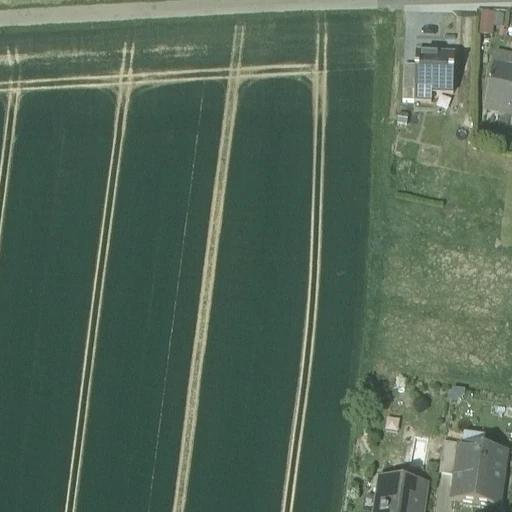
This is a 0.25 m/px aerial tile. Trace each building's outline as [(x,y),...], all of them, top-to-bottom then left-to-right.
[(481,36),(499,37),(501,15),(483,13),(481,36)] [(415,105),(431,105),(431,96),(453,97),(454,61),(416,59),(416,69),(415,105)] [(485,113),(511,117),(511,68),(495,66),(485,113)] [(403,104),(415,105),(416,69),(404,68),(403,104)] [(439,476),(457,479),(461,451),(443,448),(439,476)] [(454,505),(497,511),(505,456),(461,449),(461,451),(457,479),(457,481),(454,505)] [(421,511),(424,492),(382,486),(385,487),(381,511),(421,511)]
